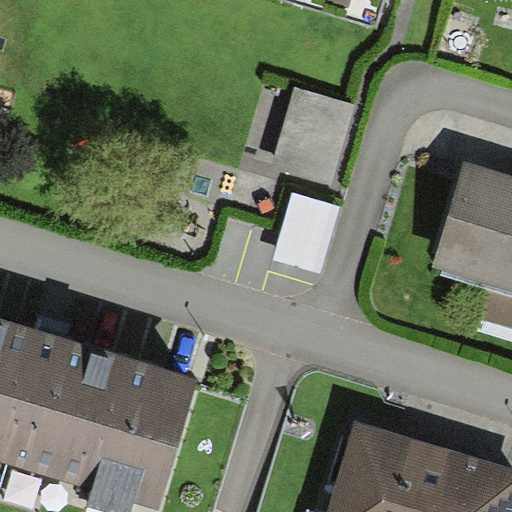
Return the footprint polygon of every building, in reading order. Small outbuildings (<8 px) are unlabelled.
[(391,0),(310,0),(385,21),(391,0)] [(276,161),(338,180),(363,99),(302,80),(276,161)] [(511,177),(465,163),(431,267),(444,271),(441,275),(487,289),(477,318),(511,329),(511,177)] [(299,184),(281,252),(329,265),(347,196),(299,184)] [(198,383),(0,321),(0,461),(89,489),(82,508),(94,511),(133,511),(136,504),(157,511),(198,383)] [(511,511),(511,466),(357,419),(328,511),(511,511)]
